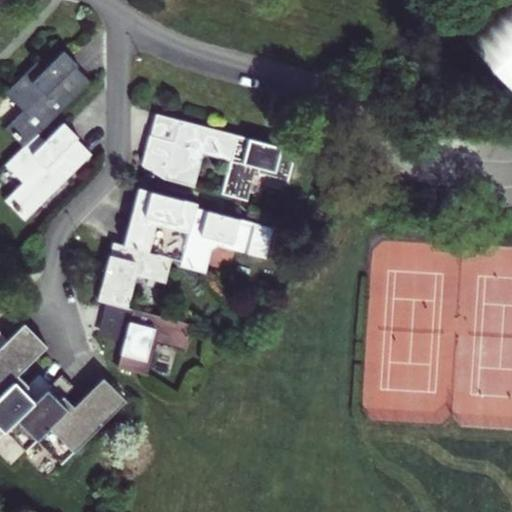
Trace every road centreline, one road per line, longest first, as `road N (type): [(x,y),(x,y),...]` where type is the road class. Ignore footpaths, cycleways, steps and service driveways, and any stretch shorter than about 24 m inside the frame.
road 1 (residential): [(117,27),(304,85),(417,165),(511,173)]
road 2 (residential): [(117,27),(116,162),(57,242),(57,288),(79,348)]
